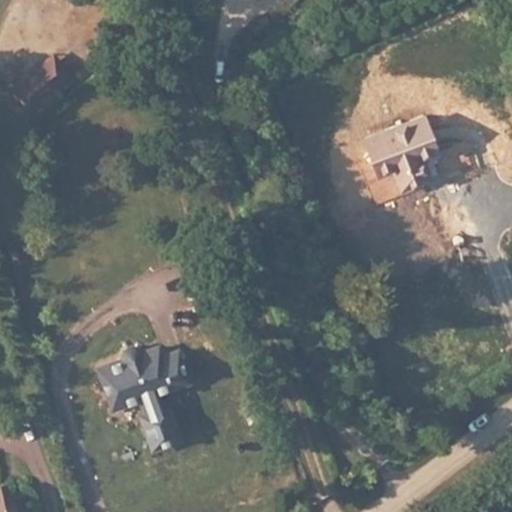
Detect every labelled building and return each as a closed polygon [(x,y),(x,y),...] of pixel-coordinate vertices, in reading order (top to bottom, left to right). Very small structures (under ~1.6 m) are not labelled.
[(51,41),(23,63),(41,86),(69,63),(51,41)] [(41,86),(23,63),(9,75),(27,97),(41,86)] [(424,118),(367,146),(384,180),(440,153),(424,118)] [(207,239),(191,246),(197,260),(213,253),(207,239)] [(130,358),(98,369),(111,406),(194,380),(183,348),(167,354),(164,346),(144,352),(142,344),(127,349),(130,358)] [(14,511),(13,503),(0,504),(0,511),(14,511)]
